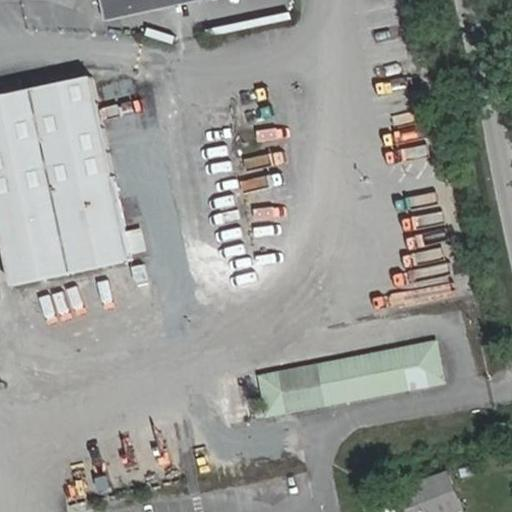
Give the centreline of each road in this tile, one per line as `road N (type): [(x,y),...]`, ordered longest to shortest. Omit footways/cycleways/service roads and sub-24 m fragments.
road 1 (unknown): [(0,445),(175,397),(219,336),(159,70)]
road 2 (unknown): [(292,511),(329,503),(320,452),(328,433),(511,378)]
road 3 (unknown): [(327,58),(320,192),(332,313)]
road 4 (unclassified): [(471,0),(511,192)]
road 5 (unknown): [(327,58),(159,70)]
road 6 (unknown): [(159,70),(54,46),(0,58)]
